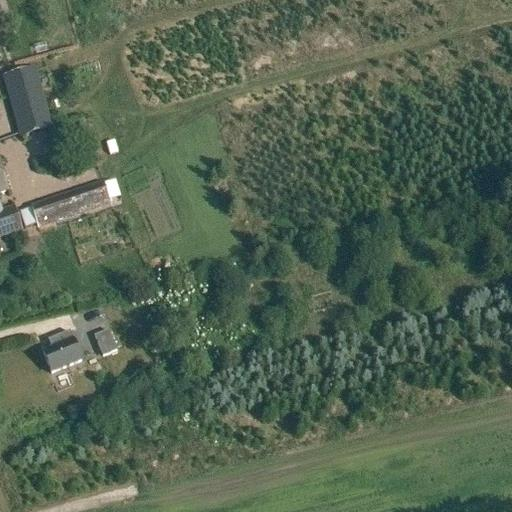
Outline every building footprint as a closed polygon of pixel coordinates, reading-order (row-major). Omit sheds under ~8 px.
[(4,79),(20,137),(46,130),(30,72),(4,79)] [(0,116),(0,126),(14,125),(12,115),(0,116)] [(110,129),(99,134),(107,154),(118,150),(110,129)] [(105,161),(29,182),(41,225),(117,204),(105,161)] [(0,176),(0,237),(20,230),(12,207),(0,211),(0,193),(6,192),(0,176)] [(115,352),(107,331),(92,337),(100,358),(115,352)] [(56,358),(42,364),(50,384),(81,371),(70,344),(54,350),(56,358)]
